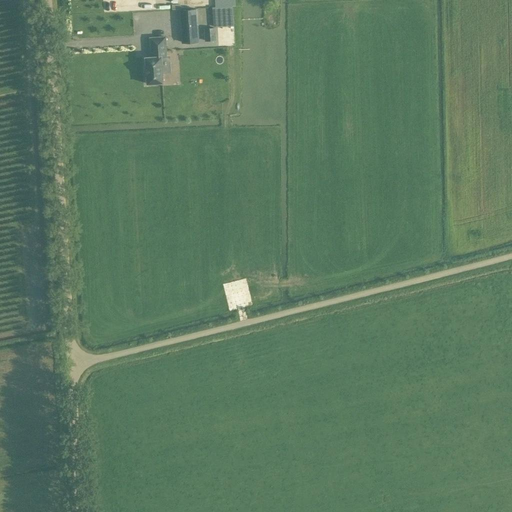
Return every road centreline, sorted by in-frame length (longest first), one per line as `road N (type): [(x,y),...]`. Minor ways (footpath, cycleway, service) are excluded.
road 1 (unclassified): [(70,369),(511,259)]
road 2 (unclassified): [(70,369),(49,0)]
road 3 (unclassified): [(79,511),(70,369)]
